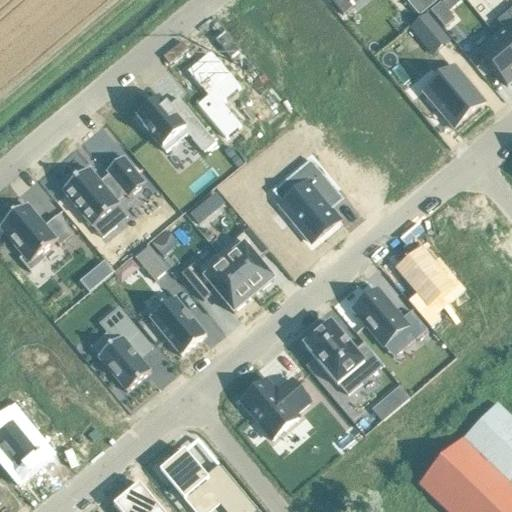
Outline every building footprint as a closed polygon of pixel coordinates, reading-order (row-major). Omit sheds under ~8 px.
[(327,0),(342,17),(353,8),(345,0),(327,0)] [(437,0),(412,0),(409,3),(421,17),(439,2),(437,0)] [(441,5),(431,13),(445,30),(455,22),(441,5)] [(511,26),(501,35),(497,39),(511,56),(511,10),(507,15),(511,21),(511,26)] [(428,18),(412,31),(432,55),(448,42),(428,18)] [(511,56),(497,39),(478,55),(507,87),(511,82),(511,56)] [(211,53),(187,74),(207,98),(197,107),(226,142),(243,128),(224,105),(242,90),(211,53)] [(454,69),(423,94),(454,131),(485,106),(473,91),(472,92),(465,84),(466,83),(454,69)] [(160,101),(137,120),(149,134),(148,135),(153,140),(154,140),(167,155),(189,137),(204,156),(216,146),(178,101),(168,109),(167,108),(160,101)] [(89,171),(62,193),(93,230),(94,229),(103,239),(117,228),(108,217),(120,207),(116,203),(125,196),(129,200),(146,186),(123,159),(107,173),(110,177),(101,185),(89,171)] [(295,194),(280,207),(312,245),(339,222),(324,204),(336,193),(311,163),(286,183),(295,194)] [(27,207),(0,229),(0,230),(9,241),(23,258),(19,261),(30,274),(32,273),(30,271),(43,261),(45,262),(46,261),(42,257),(57,245),(60,248),(72,238),(57,219),(45,228),(37,219),(27,207)] [(250,230),(219,257),(254,299),(274,282),(258,263),(269,253),(250,230)] [(413,258),(396,271),(417,296),(408,303),(436,337),(445,329),(440,323),(469,299),(439,263),(437,265),(427,253),(416,262),(413,258)] [(195,266),(182,277),(203,303),(215,293),(234,315),(254,299),(219,257),(200,272),(195,266)] [(378,292),(353,313),(384,349),(385,348),(407,329),(416,340),(417,341),(427,333),(411,314),(402,322),(389,305),(378,292)] [(175,299),(150,320),(182,359),(206,339),(175,299)] [(99,359),(98,360),(127,394),(151,374),(140,362),(127,346),(139,336),(119,311),(100,327),(108,335),(116,345),(99,359)] [(331,326),(305,348),(338,388),(340,387),(348,397),(362,385),(353,375),(363,367),(372,377),(382,369),(383,368),(365,346),(364,347),(355,355),(331,326)] [(267,382),(240,405),(272,443),(299,420),(296,417),(311,405),(292,383),(278,395),(267,382)] [(401,389),(392,397),(401,409),(410,401),(401,389)] [(9,425),(0,432),(0,453),(21,478),(44,459),(24,435),(35,426),(18,405),(3,418),(9,425)] [(445,511),(511,511),(511,488),(510,486),(511,483),(511,420),(498,406),(476,430),(420,488),(445,511)] [(185,453),(161,474),(191,510),(209,495),(223,511),(255,511),(219,467),(206,479),(185,453)] [(117,511),(162,511),(139,485),(113,507),(117,511)]
